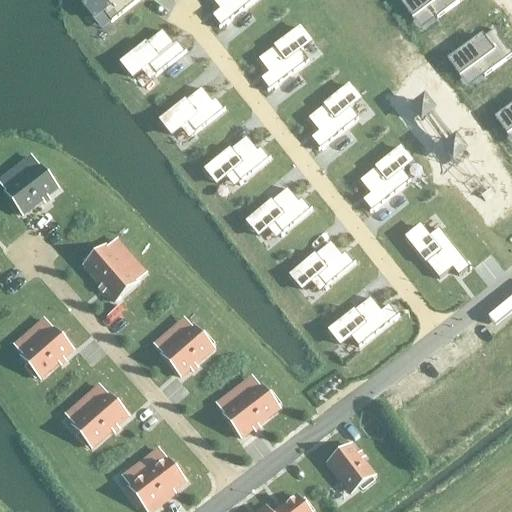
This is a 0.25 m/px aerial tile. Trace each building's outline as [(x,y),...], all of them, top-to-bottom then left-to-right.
[(90,0),(83,6),(94,21),(103,14),(111,24),(140,0),(90,0)] [(215,0),(223,10),(216,16),(224,26),(222,28),(223,29),(258,0),(215,0)] [(407,0),(401,5),(414,22),(430,11),(438,21),(466,0),(407,0)] [(278,46),(277,45),(276,45),(277,47),(262,59),(272,72),(265,78),(273,88),(271,89),(272,90),(312,58),(311,57),(310,59),(302,49),(314,39),(303,26),(278,46)] [(132,79),(141,72),(148,67),(155,76),(154,77),(155,78),(156,77),(186,53),(186,52),(184,54),(176,44),(173,47),(162,33),(121,65),(132,79)] [(479,40),(448,63),(461,80),(477,69),(485,79),(511,59),(511,54),(496,33),(482,44),(479,40)] [(326,108),(325,107),(324,108),(325,109),(310,121),(321,134),(313,140),(321,150),(320,152),(320,153),(360,121),(360,120),(358,121),(350,111),(362,102),(351,88),(326,108)] [(171,137),(180,130),(187,125),(194,134),(193,135),(194,136),(195,135),(225,111),(225,110),(223,112),(215,102),(212,104),(201,90),(160,123),(171,137)] [(511,109),(496,121),(509,138),(511,135),(511,109)] [(376,170),(375,169),(374,169),(375,171),(360,183),(370,196),(363,202),(371,212),(369,213),(370,214),(410,182),(409,181),(407,183),(399,173),(411,163),(401,150),(376,170)] [(256,158),(215,189),(228,205),(241,194),(250,203),(279,181),(270,170),(267,173),(256,158)] [(21,215),(23,218),(57,192),(39,168),(37,169),(30,160),(16,170),(23,180),(5,194),(12,203),(9,205),(18,217),(21,215)] [(295,206),(254,238),(265,252),(283,239),(289,247),(317,227),(310,217),(306,220),(295,206)] [(424,263),(423,264),(424,265),(425,264),(437,279),(450,269),(456,276),(466,268),(468,270),(469,269),(437,229),(436,230),(437,232),(427,239),(418,227),(404,238),(424,263)] [(84,268),(115,304),(138,285),(106,249),(98,256),(95,254),(84,263),(87,266),(84,268)] [(334,256),(293,286),(304,298),(320,287),(327,297),(357,275),(349,265),(345,269),(334,256)] [(353,312),(352,312),(353,314),(328,334),(339,347),(351,338),(359,347),(357,349),(358,350),(398,318),(397,317),(396,318),(388,308),(380,314),(370,301),(354,313),(353,312)] [(21,358),(28,367),(25,369),(35,380),(38,378),(40,381),(72,353),(53,330),(52,332),(44,322),(30,334),(38,343),(21,358)] [(194,329),(176,344),(168,335),(155,347),(163,356),(161,357),(181,380),(213,352),(211,349),(213,346),(204,335),(201,338),(194,329)] [(277,409),(280,406),(271,395),(268,397),(261,388),(242,402),(235,393),(217,406),(224,416),(223,417),(241,441),(279,412),(277,409)] [(89,447),(92,450),(128,419),(108,397),(107,398),(99,389),(83,402),(91,411),(72,428),(80,436),(77,439),(86,450),(89,447)] [(351,448),(328,466),(351,496),(360,489),(362,492),(374,483),(371,480),(374,478),(351,448)] [(185,485),(167,461),(165,462),(158,452),(135,470),(142,479),(129,490),(146,511),(154,511),(169,501),(167,498),(185,485)] [(325,501),(331,511),(345,511),(348,511),(338,493),(325,501)] [(297,498),(278,511),(311,511),(304,502),(301,504),(297,498)]
